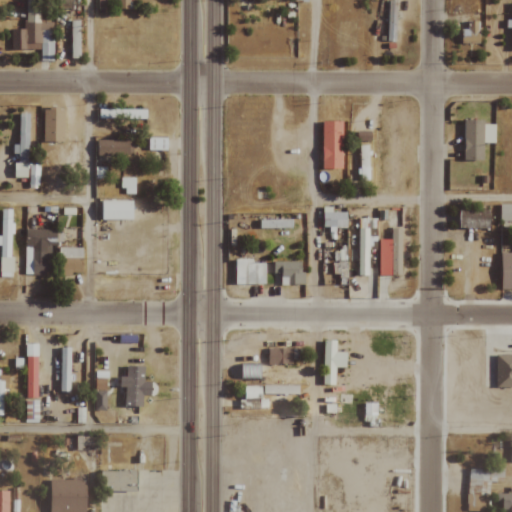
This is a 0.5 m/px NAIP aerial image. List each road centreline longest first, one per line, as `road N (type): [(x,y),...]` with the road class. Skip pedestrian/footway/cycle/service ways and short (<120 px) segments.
road 1 (residential): [(0,313),(511,316)]
road 2 (primary): [(208,511),(210,0)]
road 3 (residential): [(432,511),(433,0)]
road 4 (primary): [(188,0),(187,511)]
road 5 (residential): [(511,84),(0,83)]
